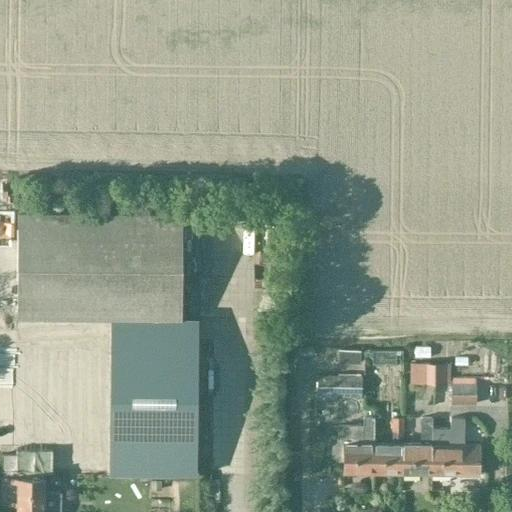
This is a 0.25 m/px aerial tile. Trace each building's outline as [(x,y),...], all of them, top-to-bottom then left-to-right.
[(178,318),(179,213),(35,212),(35,200),(18,200),(18,211),(15,211),(13,316),(178,318)] [(198,318),(110,317),(108,473),(196,474),(198,318)] [(105,473),(105,403),(106,325),(17,324),(15,455),(2,455),(1,504),(17,504),(16,511),(60,511),(61,493),(40,493),(40,473),(105,473)] [(310,348),(311,360),(335,359),(334,347),(310,348)] [(449,392),(448,369),(421,370),(422,393),(449,392)] [(361,377),(316,376),(316,400),(337,400),(337,397),(361,397),(361,377)] [(451,405),(475,405),(476,385),(451,384),(451,405)] [(372,474),(373,444),(373,418),(362,418),(362,427),(338,426),(338,443),(332,446),(332,456),(338,460),(343,460),(342,474),(372,474)] [(373,444),(372,474),(402,474),(402,444),(403,444),(403,432),(403,418),(392,418),(392,432),(391,432),(391,444),(373,444)] [(431,475),(431,444),(431,429),(431,418),(420,418),(420,444),(403,444),(402,444),(402,474),(431,475)] [(431,475),(461,475),(478,475),(478,445),(463,445),(463,418),(450,418),(450,429),(431,429),(431,444),(431,475)]
